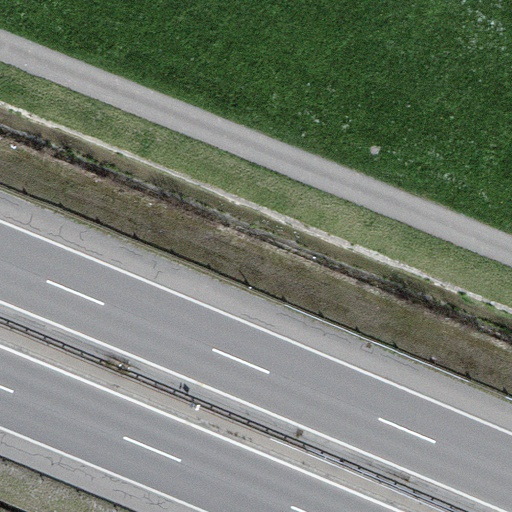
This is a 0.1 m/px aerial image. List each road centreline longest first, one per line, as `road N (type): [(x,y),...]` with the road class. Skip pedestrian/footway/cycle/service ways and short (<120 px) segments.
road 1 (motorway): [(511,474),(0,260)]
road 2 (track): [(0,42),(511,233)]
road 3 (motorway): [(0,389),(296,511)]
